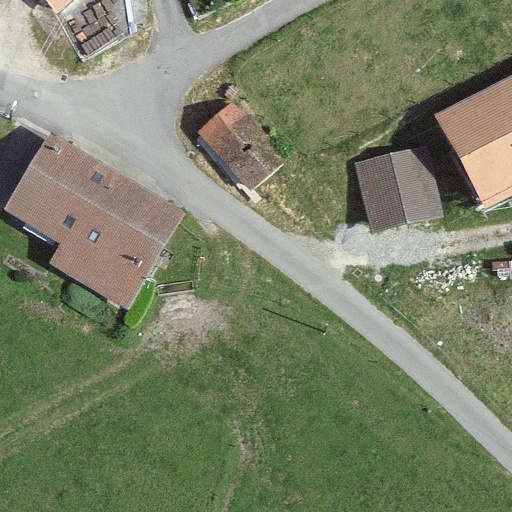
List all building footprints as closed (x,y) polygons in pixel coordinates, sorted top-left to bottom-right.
[(45,0),(53,10),(65,0),(45,0)] [(511,84),(435,122),(476,204),(511,185),(511,84)] [(198,128),(252,188),(294,151),(239,90),(198,128)] [(180,214),(43,136),(0,210),(0,218),(57,251),(48,267),(125,311),(180,214)] [(363,152),(371,221),(439,213),(432,144),(363,152)]
